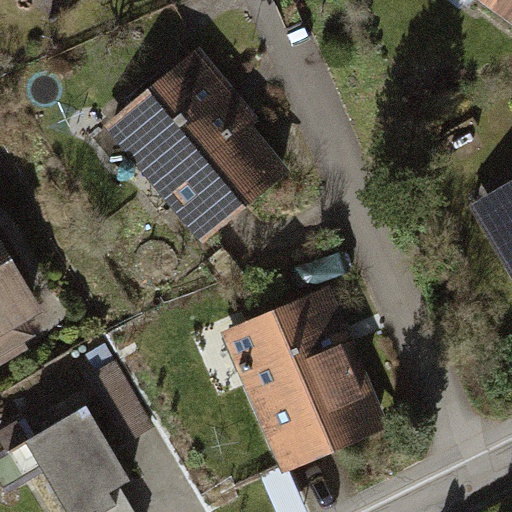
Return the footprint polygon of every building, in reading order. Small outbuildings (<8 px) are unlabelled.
[(511,0),(472,0),(469,4),(511,36),(511,0)] [(303,174),(206,55),(108,135),(206,254),(303,174)] [(511,189),(472,211),(511,282),(511,189)] [(0,360),(56,327),(0,234),(0,360)] [(338,293),(221,346),(286,490),(403,437),(338,293)] [(2,439),(14,459),(0,466),(0,474),(10,492),(32,479),(51,511),(138,511),(129,495),(138,490),(93,413),(40,443),(29,424),(2,439)]
